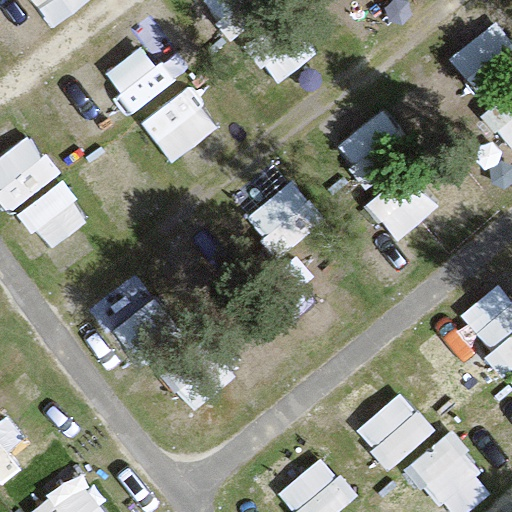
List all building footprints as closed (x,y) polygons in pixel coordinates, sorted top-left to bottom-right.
[(0,0),(0,27),(13,44),(59,8),(52,0),(0,0)] [(132,0),(109,20),(161,79),(207,39),(173,0),(132,0)] [(246,0),(200,0),(220,27),(251,5),(246,0)] [(478,84),(511,51),(511,5),(507,0),(487,0),(441,44),(478,84)] [(272,106),(320,70),(274,9),(225,45),(272,106)] [(429,127),(471,94),(441,55),(398,89),(429,127)] [(193,67),(146,106),(196,168),(244,129),(193,67)] [(352,88),(302,123),(334,168),(383,133),(352,88)] [(0,187),(7,199),(57,166),(13,99),(0,107),(0,187)] [(468,132),(511,165),(511,113),(494,99),(468,132)] [(117,218),(163,188),(121,123),(75,153),(117,218)] [(275,144),(230,183),(282,245),(328,206),(275,144)] [(403,187),(421,212),(463,182),(445,157),(403,187)] [(33,248),(83,216),(56,174),(5,206),(33,248)] [(174,231),(188,271),(231,256),(217,216),(174,231)] [(360,245),(390,279),(423,250),(394,217),(360,245)] [(511,342),(511,253),(471,317),(511,342)] [(96,286),(126,352),(173,330),(143,265),(96,286)] [(388,348),(425,411),(499,367),(462,304),(388,348)] [(385,366),(336,390),(370,460),(419,436),(385,366)] [(14,367),(0,378),(0,415),(32,389),(14,367)] [(0,433),(0,469),(17,492),(77,448),(43,402),(0,433)] [(300,431),(255,456),(285,511),(321,511),(339,502),(300,431)] [(405,511),(426,511),(455,478),(415,446),(379,490),(405,511)] [(125,511),(135,504),(96,461),(39,511),(125,511)]
